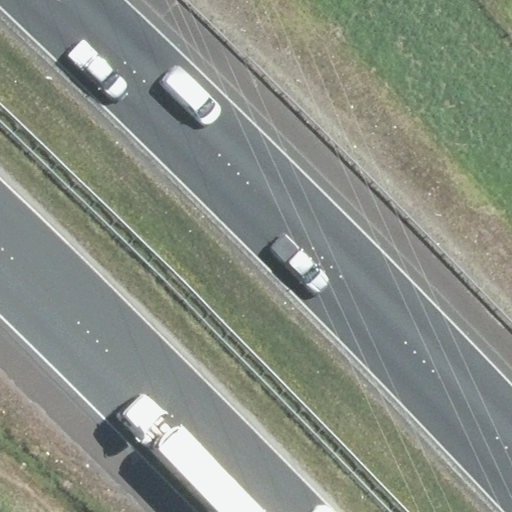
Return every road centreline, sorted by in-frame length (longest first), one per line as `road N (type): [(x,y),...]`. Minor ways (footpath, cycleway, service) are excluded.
road 1 (motorway): [(59,0),(178,108),(511,457)]
road 2 (motorway): [(264,511),(0,243)]
